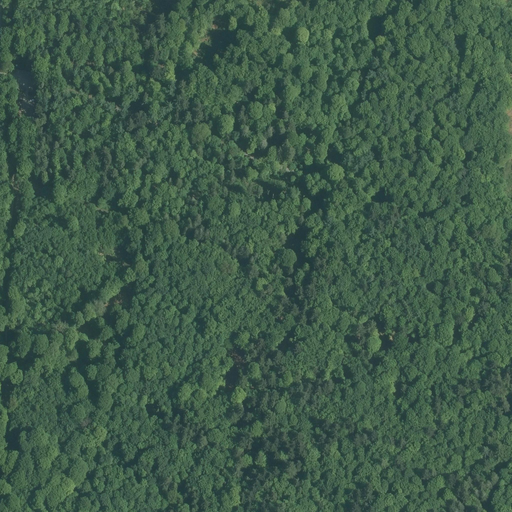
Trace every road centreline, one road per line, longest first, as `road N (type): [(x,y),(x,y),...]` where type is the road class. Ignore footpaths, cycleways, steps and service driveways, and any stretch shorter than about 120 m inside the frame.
road 1 (track): [(1,511),(15,78)]
road 2 (track): [(334,184),(0,75)]
road 3 (track): [(239,511),(334,184)]
road 4 (track): [(298,293),(437,340),(511,378)]
road 5 (track): [(511,263),(334,184)]
road 6 (track): [(334,184),(393,0)]
